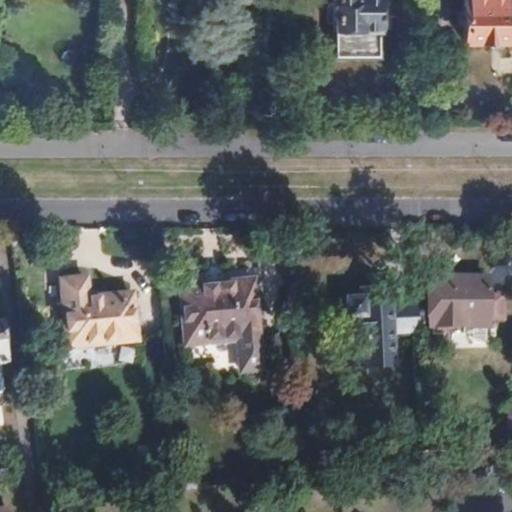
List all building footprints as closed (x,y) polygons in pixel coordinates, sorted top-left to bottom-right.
[(379,59),(378,0),(335,0),(336,59),(379,59)] [(509,47),(509,0),(465,0),(466,47),(509,47)] [(137,339),(133,294),(92,297),(90,277),(62,280),(68,346),(137,339)] [(487,308),(487,285),(487,279),(430,278),(429,327),(487,328),(487,308)] [(261,369),(253,283),(182,289),(186,347),(236,342),(239,371),(261,369)] [(501,308),(501,286),(487,285),(487,308),(501,308)] [(346,314),(331,315),(331,343),(362,342),(363,373),(394,372),(393,338),(420,337),(419,306),(391,307),(391,292),(361,292),(361,298),(346,298),(346,314)]
